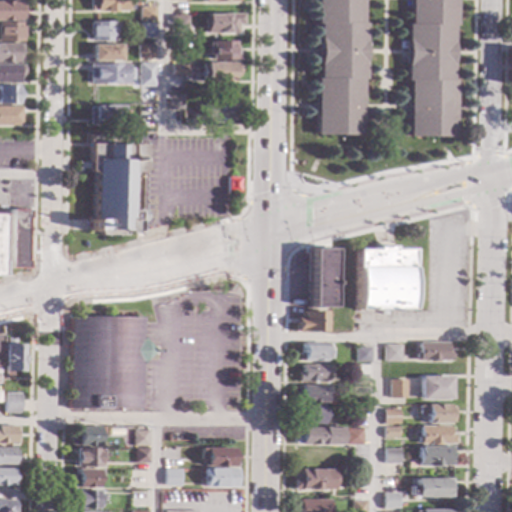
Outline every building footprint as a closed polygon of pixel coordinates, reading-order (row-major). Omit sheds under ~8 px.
[(123,0),(124,12),(92,12),(92,10),(87,10),(87,0),(123,0)] [(358,0),(358,24),(361,24),(361,51),(361,80),(358,80),(358,107),(358,136),(312,135),(312,106),(312,79),(315,79),(315,51),(315,24),(312,24),(312,0),(358,0)] [(452,0),(452,26),(449,26),(448,53),(448,81),(451,81),(450,108),(450,137),(404,137),(404,107),(405,81),(402,81),(402,52),(402,25),(406,25),(406,0),(452,0)] [(14,21),(0,21),(0,2),(14,2),(14,21)] [(152,21),(137,21),(137,7),(152,7),(152,21)] [(241,24),(234,24),(234,34),(203,34),(202,15),(240,14),(241,24)] [(182,16),(181,31),(167,31),(167,16),(182,16)] [(110,24),(113,24),(113,35),(110,35),(110,42),(86,41),(86,22),(110,22),(110,24)] [(0,23),(20,23),(19,42),(0,42),(0,23)] [(150,38),(134,38),(134,23),(151,23),(150,38)] [(233,54),(237,54),(237,60),(209,60),(209,56),(204,56),(204,42),(233,42),(233,54)] [(19,63),(0,63),(0,44),(19,44),(19,63)] [(117,61),(88,61),(88,45),(117,45),(117,61)] [(151,59),(135,59),(135,45),(151,45),(151,59)] [(238,75),(233,75),(233,83),(199,83),(199,63),(238,63),(238,75)] [(123,68),(129,68),(130,80),(123,80),(123,84),(86,84),(86,64),(123,64),(123,68)] [(151,87),(135,87),(135,64),(151,64),(151,87)] [(20,76),(15,77),(15,83),(0,83),(0,65),(20,65),(20,76)] [(184,76),(168,76),(169,66),(184,66),(184,76)] [(16,104),(0,104),(0,86),(16,86),(16,104)] [(180,110),(164,110),(164,95),(180,95),(180,110)] [(232,117),(236,117),(236,123),(201,123),(201,105),(232,105),(232,117)] [(119,120),(110,120),(110,124),(85,125),(85,107),(119,106),(119,120)] [(17,126),(0,126),(0,107),(17,107),(17,126)] [(132,145),(143,145),(143,173),(128,173),(128,220),(133,220),(133,232),(121,232),(121,235),(95,235),(95,231),(85,231),(85,220),(90,220),(90,172),(85,172),(86,135),(132,136),(132,145)] [(238,193),(225,193),(226,177),(238,178),(238,193)] [(25,218),(23,218),(22,260),(24,261),(24,269),(6,269),(6,210),(25,210),(25,218)] [(390,249),(409,250),(408,310),(352,309),(354,250),(373,250),(373,247),(391,248),(390,249)] [(328,308),(305,307),(306,249),(330,249),(328,308)] [(321,332),(302,332),(302,333),(293,333),(294,317),(299,318),(299,311),(322,311),(321,332)] [(141,338),(143,341),(154,351),(143,361),(140,364),(140,409),(65,408),(67,317),(141,318),(141,338)] [(11,345),(19,345),(19,372),(8,371),(8,376),(0,376),(1,345),(2,345),(2,339),(11,339),(11,345)] [(445,351),(450,351),(449,361),(415,361),(416,342),(445,343),(445,351)] [(322,350),(326,350),(326,359),(323,359),(323,361),(297,361),(297,353),(299,353),(300,344),(322,345),(322,350)] [(399,362),(382,362),(382,345),(399,345),(399,362)] [(368,363),(353,363),(353,348),(368,348),(368,363)] [(323,382),(295,381),(295,372),(299,372),(299,365),(324,366),(323,382)] [(365,385),(351,384),(351,375),(354,375),(354,369),(365,370),(365,385)] [(448,401),(418,400),(418,376),(449,377),(448,401)] [(403,399),(401,399),(401,405),(394,405),(394,399),(387,399),(387,380),(404,380),(403,399)] [(326,397),(324,397),(324,403),(298,403),(298,386),(326,386),(326,397)] [(17,394),(17,414),(0,413),(1,394),(17,394)] [(447,410),(452,411),(452,423),(425,422),(425,415),(418,414),(418,406),(425,406),(425,404),(447,405),(447,410)] [(322,425),(297,425),(298,417),(293,416),(293,406),(322,406),(322,425)] [(397,425),(382,425),(382,410),(397,410),(397,425)] [(338,445),(292,444),(292,429),(298,429),(298,426),(338,427),(338,445)] [(446,435),(452,435),(452,445),(418,445),(418,426),(446,426),(446,435)] [(0,427),(14,427),(13,445),(1,445),(1,446),(0,445),(0,427)] [(95,446),(69,446),(69,432),(75,432),(75,427),(95,428),(95,446)] [(396,439),(381,439),(381,428),(396,428),(396,439)] [(360,445),(343,445),(344,429),(361,429),(360,445)] [(146,432),(146,447),(131,447),(131,431),(146,432)] [(0,446),(9,447),(9,450),(13,450),(13,465),(0,464),(0,446)] [(452,447),(451,466),(438,466),(438,467),(416,466),(416,455),(417,455),(417,447),(452,447)] [(96,462),(99,462),(99,466),(97,466),(97,468),(73,467),(73,448),(97,449),(96,462)] [(146,464),(132,463),(132,449),(147,449),(146,464)] [(231,454),(235,454),(234,467),(203,466),(203,460),(198,460),(198,449),(231,449),(231,454)] [(187,451),(187,459),(177,459),(177,450),(187,451)] [(398,464),(382,464),(382,452),(398,452),(398,464)] [(0,468),(10,469),(9,487),(0,486),(0,468)] [(236,469),(235,488),(203,487),(203,468),(236,469)] [(99,481),(94,481),(94,489),(69,488),(70,475),(74,475),(74,469),(99,470),(99,481)] [(178,486),(162,486),(163,469),(178,469),(178,486)] [(330,490),(316,490),(316,492),(291,490),(291,479),(297,479),(297,469),(331,470),(330,490)] [(145,471),(145,479),(131,479),(131,470),(145,471)] [(364,486),(349,485),(349,470),(364,470),(364,486)] [(445,480),(449,480),(448,499),(413,498),(413,496),(408,496),(408,486),(413,486),(413,478),(445,478),(445,480)] [(94,510),(74,509),(74,508),(70,508),(70,492),(74,492),(74,490),(95,491),(94,510)] [(396,509),(380,509),(380,493),(396,493),(396,509)] [(8,510),(13,510),(12,511),(0,511),(0,500),(8,500),(8,510)] [(326,511),(295,511),(295,509),(289,509),(290,501),(295,501),(295,500),(326,500),(326,511)] [(364,511),(348,511),(348,501),(364,501),(364,511)]
